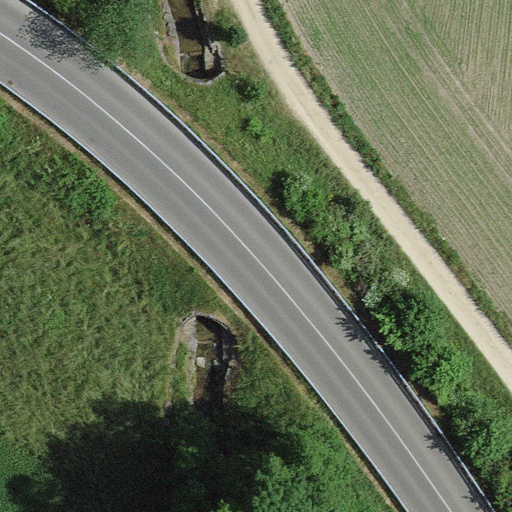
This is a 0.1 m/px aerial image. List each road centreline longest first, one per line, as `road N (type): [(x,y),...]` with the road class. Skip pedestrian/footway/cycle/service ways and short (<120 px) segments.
road 1 (residential): [(0,33),(198,195),(362,385),(450,511)]
road 2 (track): [(511,376),(296,95),(249,0)]
